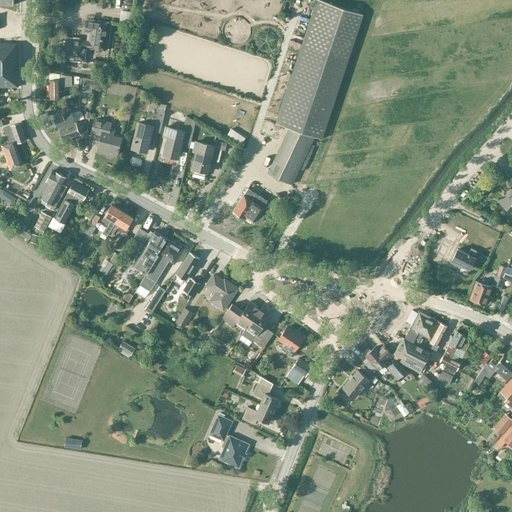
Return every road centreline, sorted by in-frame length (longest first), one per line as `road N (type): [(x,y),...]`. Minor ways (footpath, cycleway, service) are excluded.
road 1 (tertiary): [(258,265),(44,147),(29,113),(28,0)]
road 2 (track): [(378,0),(330,140),(258,265)]
road 3 (tertiary): [(382,295),(435,210),(511,121)]
road 4 (unclassified): [(268,511),(321,379),(345,344)]
road 5 (tertiary): [(511,339),(456,311),(382,295)]
road 6 (tertiary): [(382,295),(258,265)]
road 7 (residential): [(345,344),(260,288),(258,265)]
